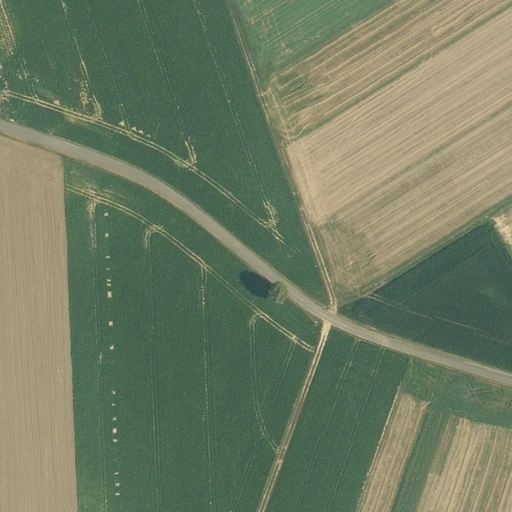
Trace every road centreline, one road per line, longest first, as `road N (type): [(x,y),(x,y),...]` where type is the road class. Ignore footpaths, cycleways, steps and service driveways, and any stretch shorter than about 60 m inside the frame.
road 1 (unclassified): [(0,127),(117,164),(181,200),(331,319),(511,381)]
road 2 (track): [(232,0),(335,308),(262,511)]
road 3 (track): [(511,204),(334,311)]
road 4 (track): [(154,185),(156,164),(100,0)]
